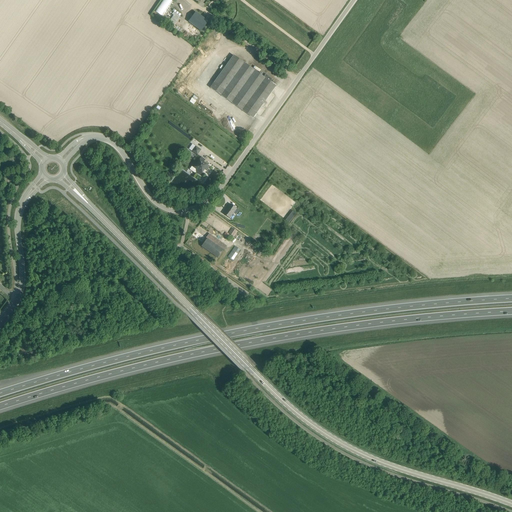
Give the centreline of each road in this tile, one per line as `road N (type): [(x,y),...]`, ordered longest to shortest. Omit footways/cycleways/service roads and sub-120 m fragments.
road 1 (tertiary): [(511,506),(400,470),(316,428),(61,176)]
road 2 (motorway): [(0,406),(240,343),(511,311)]
road 3 (motorway): [(511,298),(237,331),(0,393)]
road 4 (unclassified): [(60,161),(84,138),(103,137),(161,207),(199,207),(353,0)]
road 5 (tertiary): [(0,322),(20,291),(19,211),(44,176)]
road 6 (track): [(199,6),(297,79)]
